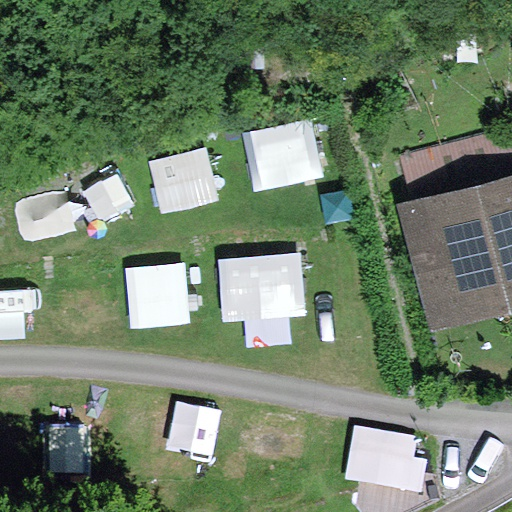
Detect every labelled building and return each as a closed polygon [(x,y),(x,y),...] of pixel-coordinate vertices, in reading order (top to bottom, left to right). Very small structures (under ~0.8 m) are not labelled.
[(381,59),(396,105),(457,85),(442,39),(381,59)] [(258,180),(323,166),(311,112),(246,125),(258,180)] [(511,146),(507,128),(404,156),(443,304),(498,289),(503,307),(511,309),(511,146)] [(207,139),(150,156),(165,208),(222,192),(207,139)] [(75,226),(134,218),(126,162),(68,170),(75,226)] [(305,246),(221,251),(224,310),(308,305),(305,246)] [(131,323),(191,321),(189,257),(130,259),(131,323)] [(349,481),(419,491),(427,436),(356,426),(349,481)]
